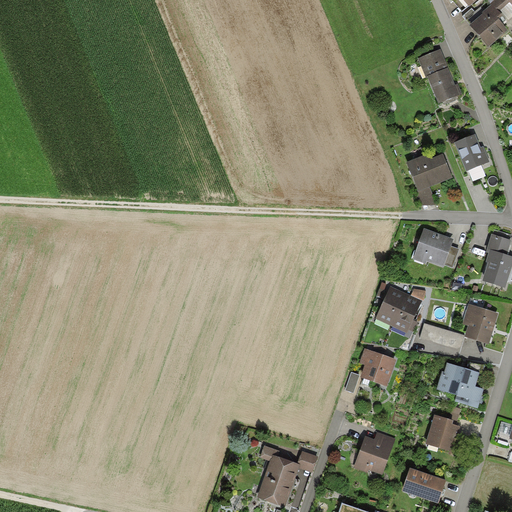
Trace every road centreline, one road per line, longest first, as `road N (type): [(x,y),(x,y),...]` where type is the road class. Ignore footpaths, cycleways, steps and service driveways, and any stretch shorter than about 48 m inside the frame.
road 1 (track): [(402,215),(0,197)]
road 2 (residential): [(437,0),(511,191)]
road 3 (residential): [(511,348),(460,511)]
